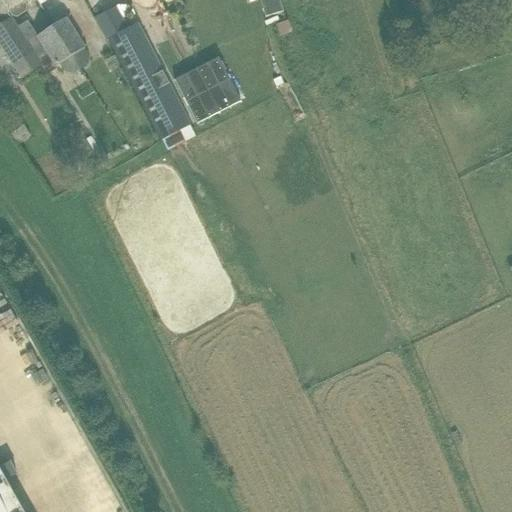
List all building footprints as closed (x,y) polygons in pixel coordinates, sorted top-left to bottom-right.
[(0,0),(0,18),(8,13),(11,17),(16,18),(24,13),(25,6),(23,3),(27,0),(0,0)] [(278,0),(259,0),(265,18),(282,13),(278,0)] [(65,18),(26,43),(34,55),(45,74),(47,76),(57,69),(55,67),(60,64),(72,57),(83,49),(84,49),(65,18)] [(0,26),(0,47),(13,66),(32,53),(10,20),(0,26)] [(138,25),(108,40),(160,141),(189,126),(138,25)] [(17,118),(5,126),(10,134),(22,126),(17,118)] [(0,511),(21,511),(0,473),(0,511)]
